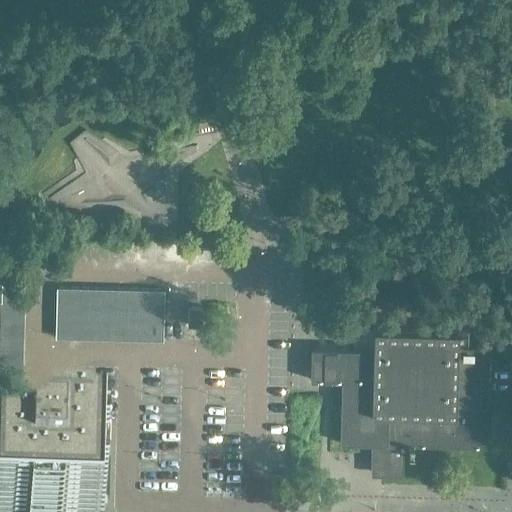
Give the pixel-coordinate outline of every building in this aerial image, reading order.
[(0,279),(2,279),(16,280),(17,264),(0,263),(0,279)] [(25,280),(16,280),(2,279),(1,301),(25,302),(25,301),(23,301),(24,291),(25,291),(25,280)] [(69,312),(70,287),(69,287),(69,288),(59,288),(59,287),(57,287),(56,311),(69,312)] [(81,312),(81,287),(81,289),(71,288),(71,287),(70,287),(69,312),(81,312)] [(92,312),(93,288),(92,288),(92,289),(82,289),(82,287),(81,287),(81,312),(92,312)] [(104,313),(105,288),(104,288),(104,289),(94,289),(94,288),(93,288),(92,312),(104,313)] [(116,313),(117,288),(116,288),(116,290),(106,289),(106,288),(105,288),(104,313),(116,313)] [(126,313),(126,289),(124,288),(124,290),(118,290),(118,288),(117,288),(116,313),(126,313)] [(140,314),(140,289),(139,289),(139,290),(129,290),(129,289),(126,289),(126,313),(140,314)] [(151,314),(152,289),(151,289),(151,291),(141,290),(141,289),(140,289),(140,314),(151,314)] [(153,289),(152,289),(151,314),(164,314),(164,290),(162,290),(162,291),(153,291),(153,289)] [(25,302),(1,301),(0,300),(0,312),(24,313),(23,312),(23,302),(25,302)] [(188,325),(190,325),(202,325),(202,307),(188,306),(188,325)] [(68,337),(69,312),(56,311),(56,337),(57,337),(57,336),(68,336),(67,337),(68,337)] [(24,314),(24,313),(0,312),(0,324),(24,325),(24,324),(23,324),(23,314),(24,314)] [(80,338),(81,312),(69,312),(68,337),(69,337),(69,336),(79,336),(79,338),(80,338)] [(92,338),(92,312),(81,312),(80,338),(81,338),(81,336),(91,337),(91,338),(92,338)] [(104,338),(104,313),(92,312),(92,338),(93,338),(93,337),(103,337),(103,338),(104,338)] [(115,339),(116,313),(104,313),(104,338),(105,338),(105,337),(115,337),(115,339)] [(125,339),(126,313),(116,313),(115,339),(116,339),(116,337),(122,337),(122,339),(125,339)] [(139,339),(140,314),(126,313),(125,339),(128,339),(128,338),(138,338),(138,339),(139,339)] [(151,339),(151,314),(140,314),(139,339),(140,339),(140,338),(150,338),(150,339),(151,339)] [(163,340),(164,319),(164,314),(151,314),(151,339),(151,340),(152,338),(161,338),(161,340),(163,340)] [(24,326),(24,325),(0,324),(0,336),(24,337),(24,336),(23,336),(23,326),(24,326)] [(448,331),(448,330),(447,330),(447,331),(427,330),(427,329),(426,329),(426,330),(406,330),(406,329),(405,329),(405,330),(386,329),(386,328),(385,328),(385,329),(375,329),(375,338),(374,338),(374,339),(375,339),(374,349),(364,349),(363,349),(353,349),(343,348),(311,347),(310,380),(311,380),(312,379),(331,379),(331,380),(332,380),(332,379),(342,380),(342,390),(341,390),(341,391),(342,391),(341,411),(341,431),(340,431),(340,432),(340,442),(350,443),(351,443),(371,443),(370,475),(402,476),(403,444),(408,444),(408,447),(413,447),(414,444),(434,445),(454,445),(454,446),(455,446),(455,445),(475,446),(476,446),(486,446),(486,436),(487,436),(488,409),(487,409),(487,389),(488,389),(487,388),(488,368),(489,368),(489,347),(458,347),(458,341),(457,341),(458,331),(448,331)] [(24,338),(24,337),(0,336),(0,348),(24,349),(24,348),(22,348),(23,338),(24,338)] [(24,349),(0,348),(0,359),(23,360),(22,359),(22,349),(24,349)] [(23,361),(23,360),(0,359),(0,371),(23,372),(23,371),(22,371),(22,361),(23,361)] [(23,373),(23,372),(0,371),(0,384),(23,385),(23,383),(21,383),(22,373),(23,373)] [(0,511),(95,511),(98,427),(0,424),(0,511)]
